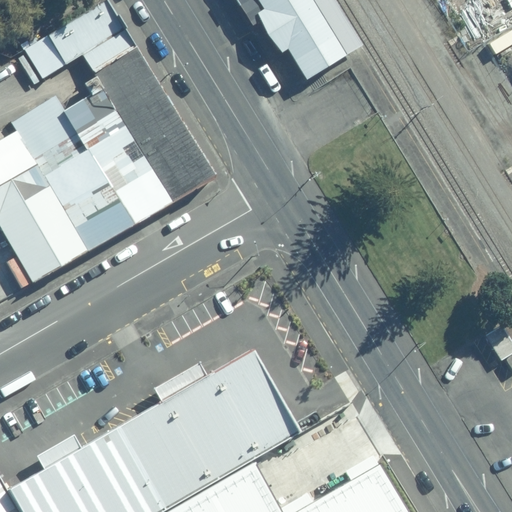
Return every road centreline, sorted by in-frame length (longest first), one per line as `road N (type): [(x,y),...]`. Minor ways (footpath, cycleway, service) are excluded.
road 1 (primary): [(279,193),(472,511)]
road 2 (unclassified): [(279,193),(0,355)]
road 3 (primary): [(163,0),(279,193)]
